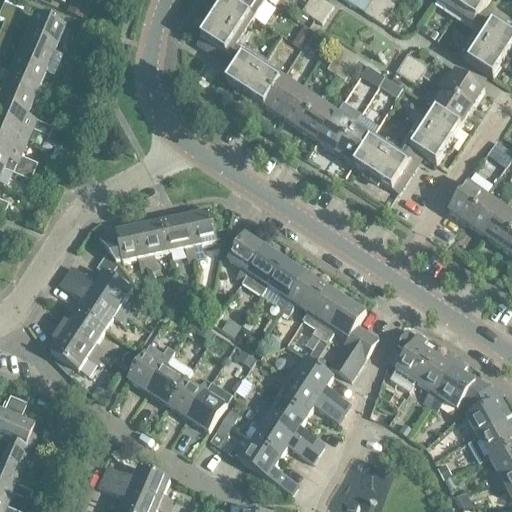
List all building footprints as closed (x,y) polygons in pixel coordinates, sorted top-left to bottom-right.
[(73,0),(72,0),(66,15),(81,21),(88,6),(73,0)] [(227,0),(223,8),(237,17),(251,26),(264,6),(255,0),(227,0)] [(318,12),(324,3),(319,0),(311,0),(308,5),(318,12)] [(379,11),(386,1),(384,0),(373,0),(370,5),(379,11)] [(438,0),(436,3),(474,28),(492,0),(438,0)] [(395,6),(386,1),(379,11),(388,17),(395,6)] [(318,12),(328,18),(334,9),(324,3),(318,12)] [(302,14),(312,21),(318,12),(308,5),(302,14)] [(364,15),(373,21),(379,11),(370,5),(364,15)] [(202,40),(223,53),(230,58),(251,26),(237,17),(223,8),(202,40)] [(379,11),(373,21),(382,27),(388,17),(379,11)] [(322,28),(328,18),(318,12),(312,21),(322,28)] [(33,18),(24,40),(54,53),(64,31),(33,18)] [(511,29),(493,18),(488,26),(510,40),(511,41),(511,29)] [(1,30),(12,35),(16,27),(4,22),(1,30)] [(511,52),(511,41),(510,40),(488,26),(464,62),(493,81),(511,52)] [(0,39),(8,44),(12,35),(1,30),(0,31),(0,39)] [(14,62),(45,75),(54,53),(24,40),(14,62)] [(197,48),(204,52),(225,66),(230,58),(223,53),(202,40),(197,48)] [(295,41),(292,46),(301,52),(307,43),(302,40),(295,41)] [(351,59),(342,54),(335,64),(344,70),(351,59)] [(267,112),(276,97),(286,83),(245,57),(226,86),(267,112)] [(413,73),(419,64),(409,58),(403,67),(413,73)] [(360,65),(351,59),(344,70),(353,75),(360,65)] [(5,84),(35,97),(45,75),(14,62),(5,84)] [(344,70),(335,64),(328,74),(337,80),(344,70)] [(423,80),(429,71),(419,64),(413,73),(423,80)] [(403,67),(397,76),(407,82),(413,73),(403,67)] [(346,86),(353,75),(344,70),(337,80),(346,86)] [(413,73),(407,82),(417,89),(423,80),(413,73)] [(485,94),(456,75),(444,94),(473,112),(485,94)] [(370,76),(365,83),(372,88),(377,80),(370,76)] [(286,83),(276,97),(267,112),(284,123),(303,94),(286,83)] [(0,109),(5,111),(25,119),(26,119),(35,97),(5,84),(0,94),(0,109)] [(394,88),(391,92),(392,99),(396,101),(402,93),(394,88)] [(67,110),(71,95),(48,89),(44,104),(67,110)] [(302,135),(321,106),(303,94),(284,123),(302,135)] [(432,112),(447,121),(461,131),(473,112),(444,94),(432,112)] [(338,117),(321,106),(302,135),(319,146),(338,117)] [(25,119),(5,111),(0,121),(0,134),(26,145),(31,132),(48,139),(52,130),(26,119),(25,119)] [(461,131),(447,121),(432,112),(408,150),(437,168),(461,131)] [(338,117),(319,146),(337,157),(356,128),(338,117)] [(354,169),(364,154),(373,140),(356,128),(337,157),(354,169)] [(0,160),(7,164),(6,164),(15,168),(33,176),(37,167),(20,159),(26,145),(0,134),(0,160)] [(373,140),(364,154),(354,169),(391,193),(410,164),(373,140)] [(497,145),(491,153),(499,159),(505,151),(498,146),(497,145)] [(0,178),(3,172),(12,176),(15,168),(6,164),(7,164),(0,160),(0,178)] [(399,198),(404,191),(418,169),(410,164),(391,193),(399,198)] [(15,168),(12,176),(30,183),(33,176),(15,168)] [(468,187),(449,215),(467,227),(486,199),(493,189),(475,177),(468,187)] [(467,227),(485,240),(504,212),(486,199),(467,227)] [(485,240),(502,252),(511,238),(511,217),(504,212),(485,240)] [(188,221),(196,263),(204,261),(202,250),(218,246),(211,216),(188,221)] [(188,221),(163,226),(170,256),(186,253),(188,265),(196,263),(188,221)] [(163,226),(140,231),(149,273),(157,271),(155,259),(170,256),(163,226)] [(116,236),(103,239),(100,244),(116,266),(122,265),(123,266),(139,263),(141,275),(149,273),(140,231),(116,236)] [(242,287),(266,251),(245,238),(228,264),(242,273),(235,283),(242,287)] [(511,238),(502,252),(511,259),(511,238)] [(242,287),(249,292),(262,300),(269,290),(286,264),(266,251),(242,287)] [(286,264),(269,290),(282,299),(275,309),(283,314),(306,277),(286,264)] [(66,281),(128,321),(133,314),(123,308),(132,294),(104,276),(96,287),(72,271),(66,281)] [(309,316),(326,290),(306,277),(283,314),(289,318),(296,308),(309,316)] [(128,321),(66,281),(60,290),(84,306),(77,317),(105,335),(114,322),(124,328),(128,321)] [(309,316),(303,326),(316,335),(313,339),(320,344),(323,339),(347,304),(326,290),(309,316)] [(323,339),(320,344),(327,348),(330,344),(336,334),(349,342),(344,350),(355,357),(369,337),(358,330),(367,316),(347,304),(323,339)] [(59,333),(102,361),(107,355),(97,348),(105,335),(77,317),(70,327),(65,324),(59,333)] [(235,339),(242,328),(230,320),(223,331),(235,339)] [(197,334),(213,344),(218,336),(203,326),(197,334)] [(244,331),(237,342),(247,349),(252,342),(250,335),(244,331)] [(102,361),(59,333),(53,343),(58,346),(51,357),(79,376),(88,362),(98,369),(102,361)] [(436,359),(424,352),(428,347),(407,334),(394,354),(405,360),(390,384),(410,397),(416,387),(417,387),(436,359)] [(365,365),(379,343),(369,337),(355,357),(365,365)] [(145,357),(128,384),(148,397),(172,361),(175,356),(168,351),(164,358),(150,349),(145,357)] [(337,361),(358,375),(365,365),(355,357),(344,350),(337,361)] [(237,359),(252,369),(257,361),(242,351),(237,359)] [(128,354),(122,364),(129,369),(136,359),(128,354)] [(459,367),(449,361),(446,366),(436,359),(417,387),(430,395),(423,405),(430,410),(459,367)] [(193,374),(179,365),(172,361),(148,397),(169,410),(186,384),(193,374)] [(337,361),(330,372),(352,386),(358,375),(337,361)] [(346,417),(351,408),(327,393),(334,382),(306,363),(297,377),(287,370),(283,377),(346,417)] [(464,378),(468,373),(459,367),(430,410),(437,415),(444,405),(457,413),(461,407),(467,411),(490,390),(477,381),(475,385),(464,378)] [(315,411),(320,415),(339,427),(346,417),(283,377),(278,384),(288,391),(280,403),(308,421),(315,411)] [(169,410),(189,423),(213,387),(205,382),(199,392),(186,384),(169,410)] [(189,423),(209,436),(226,410),(233,400),(213,387),(189,423)] [(467,411),(471,418),(466,420),(474,434),(464,440),(468,447),(506,427),(494,405),(497,403),(490,390),(467,411)] [(0,439),(2,440),(18,403),(9,399),(2,416),(0,415),(0,439)] [(2,440),(10,444),(30,453),(36,440),(30,437),(33,429),(19,423),(26,407),(18,403),(2,440)] [(319,458),(325,449),(301,433),(308,421),(280,403),(271,417),(261,410),(256,418),(319,458)] [(231,414),(224,425),(232,430),(239,419),(231,414)] [(262,431),(257,439),(253,444),(282,462),(288,452),(313,468),(319,458),(256,418),(252,424),(262,431)] [(224,425),(217,436),(225,441),(232,430),(224,425)] [(468,447),(472,455),(479,468),(490,462),(511,450),(511,437),(506,427),(468,447)] [(403,428),(399,435),(407,440),(411,433),(403,428)] [(0,491),(12,497),(28,504),(32,495),(15,488),(30,453),(10,444),(0,467),(0,491)] [(282,462),(253,444),(245,457),(235,451),(230,458),(293,499),(299,489),(275,473),(282,462)] [(511,450),(490,462),(498,476),(487,482),(491,488),(511,477),(511,450)] [(445,469),(438,473),(444,483),(451,479),(445,469)] [(103,482),(172,511),(175,504),(164,499),(170,484),(139,471),(134,483),(107,471),(103,482)] [(511,477),(491,488),(495,497),(506,491),(511,502),(511,477)] [(451,481),(445,485),(449,494),(456,490),(451,481)] [(171,511),(172,511),(103,482),(98,492),(125,504),(121,511),(171,511)] [(12,497),(0,491),(0,511),(11,511),(6,510),(12,497)] [(466,498),(454,502),(459,511),(470,511),(473,511),(466,498)]
